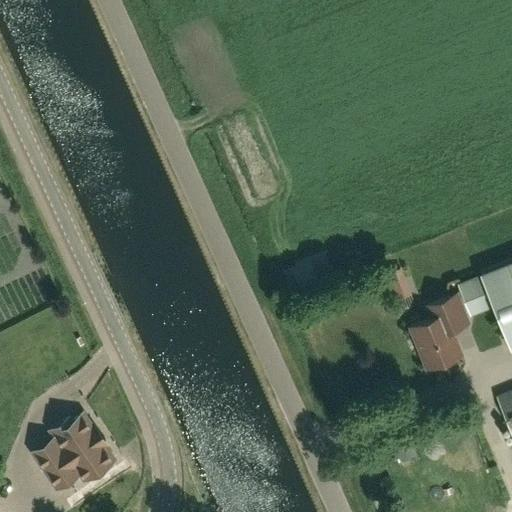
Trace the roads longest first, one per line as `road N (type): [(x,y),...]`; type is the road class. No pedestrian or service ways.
road 1 (unclassified): [(338,511),(106,0)]
road 2 (tertiary): [(166,511),(169,473),(156,418),(0,78)]
